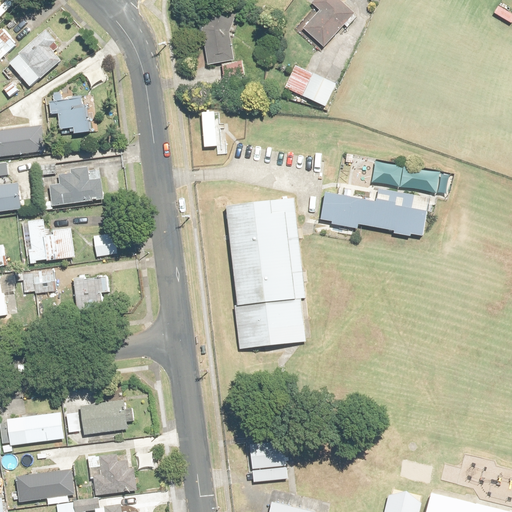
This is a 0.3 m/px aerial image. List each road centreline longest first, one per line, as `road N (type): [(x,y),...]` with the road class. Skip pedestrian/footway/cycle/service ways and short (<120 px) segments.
road 1 (residential): [(105,8),(142,68),(179,341)]
road 2 (residential): [(0,366),(179,341)]
road 3 (residential): [(179,341),(202,511)]
